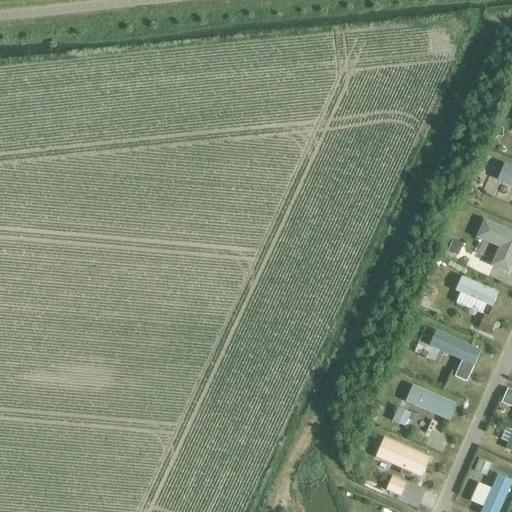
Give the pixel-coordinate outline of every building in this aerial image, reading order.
[(511,152),(508,151),(501,181),(511,183),(511,152)] [(497,251),(511,256),(511,212),(489,204),(481,226),(503,234),(497,251)] [(437,398),(458,406),(465,387),(418,370),(403,411),(415,415),(420,400),(434,405),(437,398)] [(432,428),(445,431),(451,409),(438,406),(432,428)] [(511,409),(509,409),(501,429),(511,432),(511,409)] [(385,447),(435,461),(441,439),(391,425),(385,447)] [(483,441),(477,455),(493,463),(499,449),(483,441)] [(497,471),(486,467),(478,487),(487,490),(482,502),(503,511),(511,488),(511,461),(502,457),(497,471)] [(395,479),(414,482),(417,465),(398,461),(395,479)]
